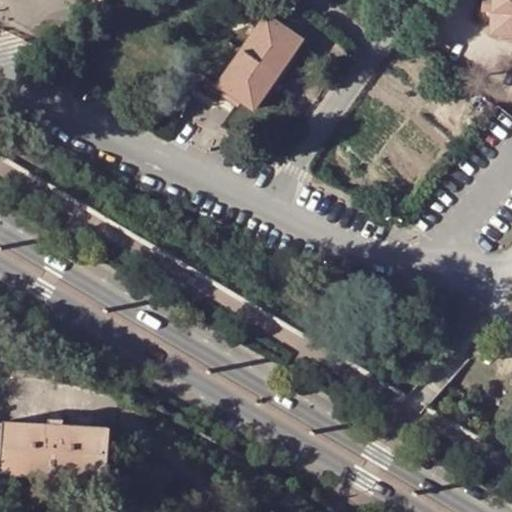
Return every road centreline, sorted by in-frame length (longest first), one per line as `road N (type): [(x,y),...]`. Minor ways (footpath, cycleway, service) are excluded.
road 1 (secondary): [(461,511),(0,232)]
road 2 (secondary): [(0,272),(404,511)]
road 3 (residential): [(0,85),(264,211)]
road 4 (residential): [(264,211),(416,0)]
road 5 (residential): [(511,263),(374,253)]
road 6 (residential): [(374,253),(494,299)]
